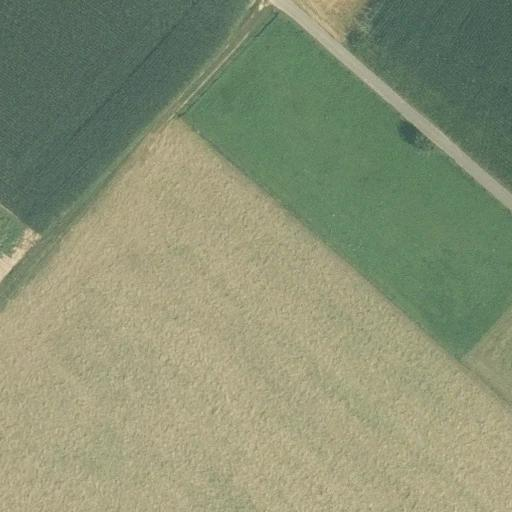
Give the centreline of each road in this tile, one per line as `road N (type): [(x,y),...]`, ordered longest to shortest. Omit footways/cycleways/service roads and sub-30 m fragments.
road 1 (track): [(0,299),(274,0)]
road 2 (track): [(279,0),(511,203)]
